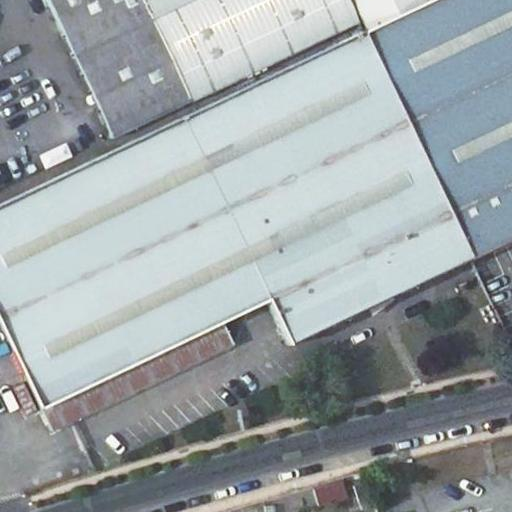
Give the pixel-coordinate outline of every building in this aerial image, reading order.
[(286,348),(511,238),(511,0),(430,0),(360,34),(0,206),(0,327),(48,433),(230,347),(219,325),(264,303),(286,348)] [(44,0),(75,63),(156,24),(193,102),(355,24),(343,0),(44,0)] [(430,0),(343,0),(355,24),(360,34),(430,0)] [(193,102),(156,24),(75,63),(112,140),(193,102)] [(0,356),(10,352),(0,328),(0,356)] [(360,486),(346,491),(353,511),(355,511),(367,508),(360,486)]
